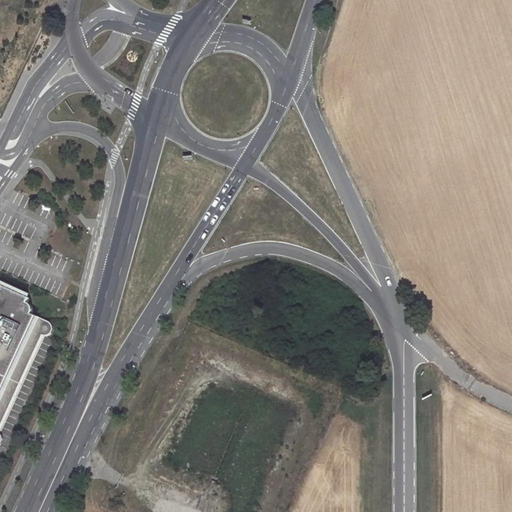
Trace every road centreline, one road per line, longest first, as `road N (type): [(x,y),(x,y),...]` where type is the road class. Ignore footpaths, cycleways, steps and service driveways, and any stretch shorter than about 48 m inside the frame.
road 1 (unclassified): [(26,127),(97,130),(115,153),(123,177),(94,294),(102,339)]
road 2 (unclassified): [(403,327),(291,74)]
road 3 (unclassified): [(165,291),(202,261),(290,249),(350,277),(403,327)]
road 4 (primary): [(155,116),(102,339)]
road 5 (unclassified): [(247,161),(327,232),(403,327)]
road 6 (unclassified): [(403,327),(405,511)]
road 7 (primary): [(71,435),(126,374),(165,291)]
road 8 (primary): [(165,291),(247,161)]
road 9 (unclassified): [(403,327),(472,383),(511,403)]
